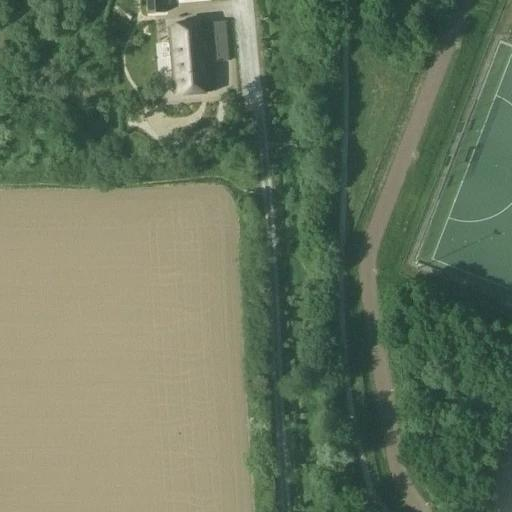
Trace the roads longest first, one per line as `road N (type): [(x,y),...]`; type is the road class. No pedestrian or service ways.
road 1 (track): [(267,197),(285,511)]
road 2 (track): [(251,0),(267,197)]
